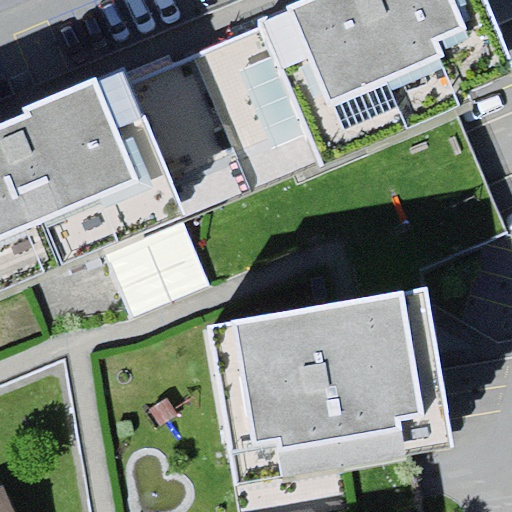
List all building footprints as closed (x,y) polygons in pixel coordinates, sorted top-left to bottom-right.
[(511,98),(511,73),(481,0),(295,0),(298,5),(361,156),(511,98)] [(236,200),(361,156),(298,5),(176,48),(236,200)] [(236,200),(176,48),(0,122),(0,296),(25,286),(236,200)] [(331,303),(206,326),(233,486),(345,467),(451,449),(425,287),(331,303)] [(20,511),(10,485),(0,488),(0,511),(20,511)]
